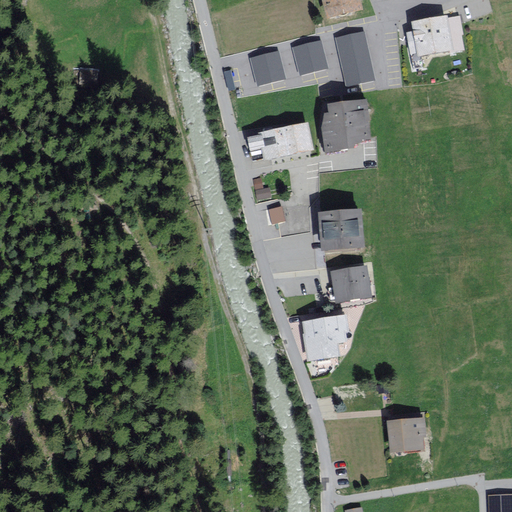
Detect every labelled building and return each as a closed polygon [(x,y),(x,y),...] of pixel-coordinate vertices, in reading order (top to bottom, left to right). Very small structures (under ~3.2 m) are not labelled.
[(322,0),(327,18),(361,9),(358,0),(322,0)] [(445,18),(408,25),(415,60),(452,53),(445,18)] [(365,32),(335,39),(346,87),(376,80),(365,32)] [(321,41),(292,48),(299,76),(328,69),(321,41)] [(279,52),(250,59),(257,86),(286,79),(279,52)] [(97,88),(98,72),(77,72),(76,88),(97,88)] [(361,106),(326,109),(326,118),(319,118),(323,156),(350,154),(349,145),(365,143),(361,106)] [(306,126),(256,136),(261,165),(312,154),(306,126)] [(261,180),(253,181),(255,193),(263,191),(261,180)] [(270,199),(268,190),(263,191),(255,193),(258,202),(270,199)] [(281,209),(268,212),(271,226),(284,224),(281,209)] [(321,217),(314,217),(317,257),(362,254),(359,214),(321,217)] [(366,269),(328,275),(333,308),(371,302),(366,269)] [(343,320),(302,325),(307,364),(338,360),(337,348),(344,347),(343,335),(345,335),(343,320)] [(421,421),(385,425),(385,428),(388,455),(420,452),(419,440),(423,440),(421,421)] [(511,511),(511,497),(489,498),(489,511),(511,511)]
